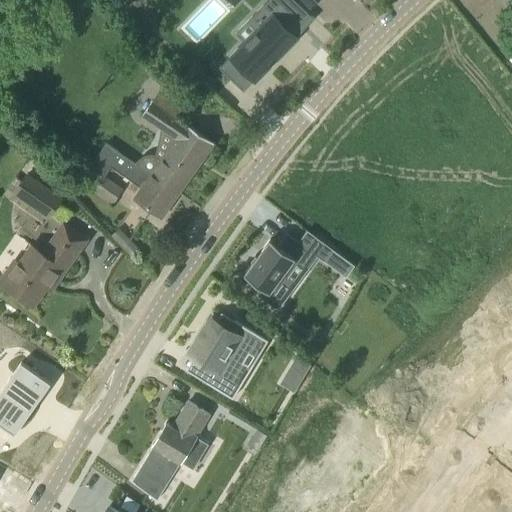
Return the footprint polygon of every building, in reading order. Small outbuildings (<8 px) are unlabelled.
[(220,65),(219,66),(243,90),(269,64),(266,61),(272,55),(275,58),(296,36),(263,4),(251,17),(261,27),(221,67),(220,65)] [(427,42),(412,54),(440,88),(459,72),(464,77),(480,64),(465,46),(456,54),(441,35),(429,45),(427,42)] [(156,71),(149,80),(159,87),(166,78),(156,71)] [(486,95),(455,129),(473,146),(504,112),(486,95)] [(151,174),(178,192),(213,142),(153,100),(142,115),(176,138),(161,159),(155,155),(151,155),(147,155),(142,156),(139,158),(136,161),(135,162),(151,174)] [(151,174),(135,162),(106,142),(98,153),(143,185),(135,197),(161,216),(178,192),(151,174)] [(96,154),(79,179),(113,201),(121,189),(101,176),(109,163),(96,154)] [(303,202),(295,213),(329,239),(346,218),(334,209),(356,180),(329,159),(299,198),(303,202)] [(62,198),(25,173),(12,193),(48,218),(62,198)] [(4,285),(33,306),(53,278),(58,281),(87,239),(64,222),(43,252),(32,245),(4,285)] [(287,232),(278,244),(270,238),(257,255),(255,254),(254,255),(256,257),(254,260),(252,259),(251,260),(253,261),(243,273),(252,280),(247,286),(265,300),(295,259),(308,269),(318,255),(287,232)] [(130,239),(122,247),(131,256),(139,248),(130,239)] [(264,343),(266,343),(268,340),(244,326),(221,312),(216,320),(215,320),(212,318),(211,317),(208,322),(203,330),(200,335),(189,354),(194,357),(216,371),(208,383),(233,398),(241,384),(231,378),(257,335),(266,340),(264,343)] [(298,353),(290,366),(305,374),(311,364),(298,353)] [(19,367),(0,399),(0,428),(18,439),(50,385),(19,367)] [(153,445),(131,481),(157,499),(180,462),(197,435),(196,435),(209,413),(188,401),(172,426),(166,423),(153,445)]
